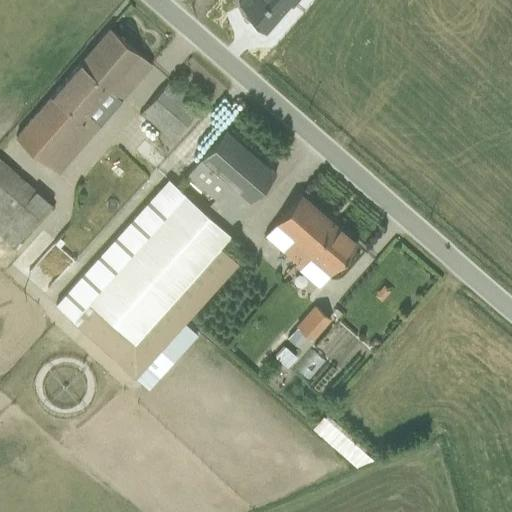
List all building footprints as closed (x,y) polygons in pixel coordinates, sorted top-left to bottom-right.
[(268,34),(291,7),(282,0),(255,0),(244,14),(268,34)] [(57,167),(148,61),(105,23),(14,130),(57,167)] [(169,76),(139,110),(164,131),(194,97),(169,76)] [(130,122),(119,134),(147,159),(158,147),(130,122)] [(216,124),(182,165),(210,188),(201,199),(180,180),(83,293),(130,333),(270,170),(216,124)] [(0,157),(0,226),(9,234),(43,194),(0,157)] [(261,235),(292,261),(329,216),(298,190),(261,235)] [(317,282),(355,237),(329,216),(292,261),(317,282)] [(311,297),(295,316),(310,329),(327,310),(311,297)] [(317,326),(312,339),(324,343),(329,331),(317,326)] [(262,358),(281,364),(286,348),(267,341),(262,358)] [(310,343),(292,361),(306,375),(324,357),(310,343)] [(311,411),(298,425),(345,468),(358,454),(311,411)]
